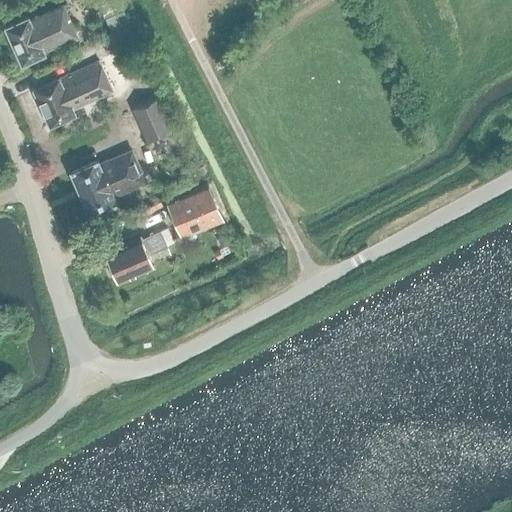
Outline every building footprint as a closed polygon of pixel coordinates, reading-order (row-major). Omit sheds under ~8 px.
[(77,39),(62,4),(33,17),(34,20),(29,22),(27,18),(4,28),(21,65),(44,55),(42,52),(47,49),(49,51),(77,39)] [(113,34),(132,28),(127,10),(108,15),(113,34)] [(73,115),(80,111),(77,107),(111,91),(98,62),(59,81),(58,79),(32,91),(49,127),(73,115)] [(147,146),(178,133),(163,96),(131,109),(147,146)] [(89,216),(100,210),(114,203),(111,197),(144,181),(130,150),(97,165),(96,161),(69,173),(89,216)] [(191,175),(169,187),(173,195),(195,183),(191,175)] [(223,222),(208,187),(166,205),(181,240),(223,222)] [(150,206),(153,212),(162,207),(159,201),(150,206)] [(140,238),(105,253),(117,281),(152,267),(147,255),(166,247),(159,233),(141,241),(140,238)]
